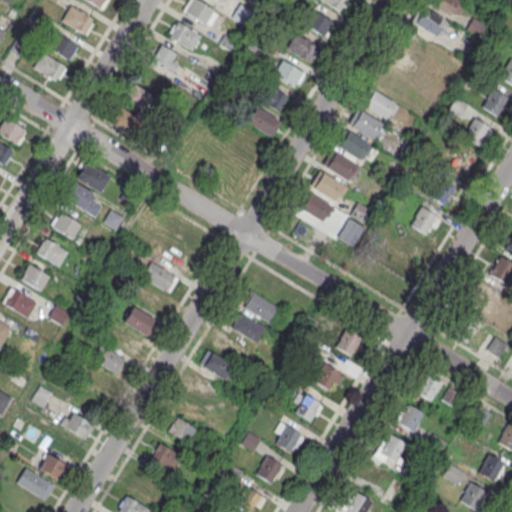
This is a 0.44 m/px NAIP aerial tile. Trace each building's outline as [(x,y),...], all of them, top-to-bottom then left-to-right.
[(106,0),(86,0),(101,9),(106,0)] [(211,25),(218,9),(195,0),(187,0),(182,13),(211,25)] [(319,0),(340,12),(347,0),(319,0)] [(457,0),(448,15),(424,0),(457,0)] [(95,18),(69,5),(61,22),(87,34),(95,18)] [(445,20),(435,35),(411,20),(420,5),(445,20)] [(321,37),(334,21),(317,7),(303,23),(321,37)] [(201,34),(176,20),(167,37),(192,50),(201,34)] [(432,40),(422,55),(398,40),(408,25),(432,40)] [(45,46),(68,62),(78,47),(56,32),(45,46)] [(284,51),(310,62),(317,46),(291,35),(284,51)] [(171,72),(181,56),(159,42),(149,58),(171,72)] [(419,61),(409,76),(385,61),(395,46),(419,61)] [(32,68),(56,84),(66,68),(43,52),(32,68)] [(511,84),(498,77),(509,58),(511,59),(511,84)] [(272,76),(295,89),(304,74),(281,60),(272,76)] [(150,93),(131,84),(122,101),(141,110),(150,93)] [(276,113),(287,100),(270,86),(259,99),(276,113)] [(394,102),(384,117),(360,102),(370,87),(394,102)] [(480,106),(491,88),(506,97),(495,115),(480,106)] [(269,138),(279,121),(254,106),(244,122),(269,138)] [(109,121),(128,133),(137,119),(118,107),(109,121)] [(381,123),(371,138),(347,123),(356,108),(381,123)] [(0,123),(0,136),(17,146),(26,130),(3,118),(0,123)] [(462,136),(473,118),(488,127),(477,145),(462,136)] [(255,154),(264,139),(244,126),(234,141),(255,154)] [(368,143),(359,159),(335,144),(344,128),(368,143)] [(0,163),(4,166),(12,150),(0,143),(0,163)] [(355,163),(345,179),(321,164),(331,148),(355,163)] [(467,164),(451,153),(444,163),(460,174),(467,164)] [(75,177),(98,193),(109,177),(85,161),(75,177)] [(343,184),(333,200),(309,185),(319,169),(343,184)] [(427,195),(438,177),(453,186),(443,204),(427,195)] [(61,198),(93,217),(103,201),(71,181),(61,198)] [(330,205),(321,220),(297,205),(306,190),(330,205)] [(409,224),(419,206),(435,215),(424,233),(409,224)] [(101,222),(114,230),(122,216),(109,209),(101,222)] [(80,224),(59,211),(49,226),(71,239),(80,224)] [(191,249),(201,236),(177,219),(167,233),(191,249)] [(34,254),(58,267),(67,250),(44,237),(34,254)] [(178,269),(187,255),(163,241),(154,255),(178,269)] [(488,274),(505,283),(511,270),(511,263),(498,256),(488,274)] [(141,276),(168,292),(177,277),(151,261),(141,276)] [(371,280),(387,293),(402,274),(387,262),(371,280)] [(49,275),(27,263),(19,279),(40,291),(49,275)] [(130,297),(154,312),(163,298),(139,282),(130,297)] [(485,308),(497,294),(483,282),(471,296),(485,308)] [(26,317),(36,301),(12,286),(2,302),(26,317)] [(242,306),(268,321),(277,306),(251,291),(242,306)] [(49,316),(61,324),(68,312),(55,305),(49,316)] [(154,319),(131,305),(121,321),(144,335),(154,319)] [(228,323),(254,343),(265,329),(239,310),(228,323)] [(454,335),(467,342),(476,324),(463,317),(454,335)] [(0,344),(11,328),(0,320),(0,344)] [(333,348),(350,357),(362,334),(346,325),(333,348)] [(108,342),(134,356),(143,340),(116,326),(108,342)] [(208,345),(229,359),(239,345),(217,331),(208,345)] [(498,358),(507,345),(494,337),(485,350),(498,358)] [(124,359),(99,343),(90,359),(115,374),(124,359)] [(222,379),(232,367),(208,349),(199,362),(222,379)] [(342,376),(323,363),(311,380),(330,394),(342,376)] [(77,379),(102,393),(111,378),(85,364),(77,379)] [(219,385),(196,371),(187,385),(209,400),(219,385)] [(442,383),(427,373),(411,397),(427,407),(442,383)] [(51,392),(39,386),(31,401),(43,407),(51,392)] [(288,409),(310,423),(322,405),(299,391),(288,409)] [(0,412),(9,398),(0,392),(0,412)] [(200,426),(210,411),(188,396),(178,412),(200,426)] [(394,421),(412,432),(423,413),(405,403),(394,421)] [(472,418),(482,425),(490,414),(479,407),(472,418)] [(58,425),(83,440),(92,424),(68,409),(58,425)] [(195,429),(175,416),(166,432),(186,444),(195,429)] [(511,425),(507,423),(496,441),(511,451),(511,425)] [(302,433),(281,425),(273,445),(294,453),(302,433)] [(257,440),(247,433),(241,442),(251,449),(257,440)] [(398,436),(379,441),(381,448),(371,450),(374,464),(403,457),(398,436)] [(172,472),(182,456),(159,442),(149,457),(172,472)] [(495,481),(505,462),(488,452),(477,471),(495,481)] [(38,468),(59,480),(67,465),(46,453),(38,468)] [(254,473),(272,485),(283,466),(266,455),(254,473)] [(219,475),(230,483),(238,472),(228,464),(219,475)] [(14,483),(40,499),(50,482),(24,467),(14,483)] [(163,481),(143,469),(134,484),(153,496),(163,481)] [(458,501),(476,510),(486,491),(469,481),(458,501)] [(258,511),(258,491),(238,491),(238,511),(258,511)] [(364,511),(371,504),(356,492),(342,510),(344,511),(364,511)] [(116,510),(119,511),(147,511),(149,509),(126,494),(116,510)]
